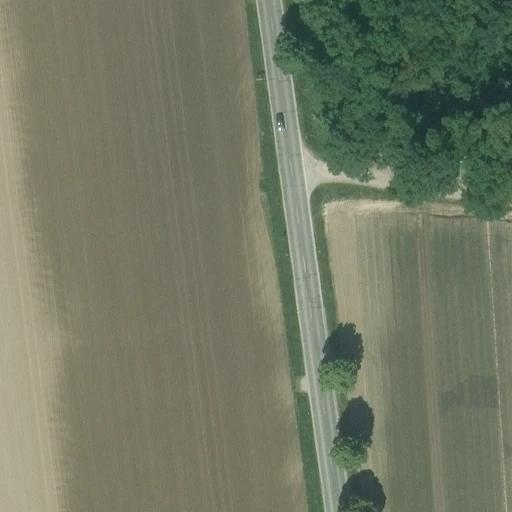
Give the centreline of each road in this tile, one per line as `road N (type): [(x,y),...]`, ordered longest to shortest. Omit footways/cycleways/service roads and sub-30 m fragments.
road 1 (tertiary): [(336,511),(267,0)]
road 2 (track): [(288,165),(511,190)]
